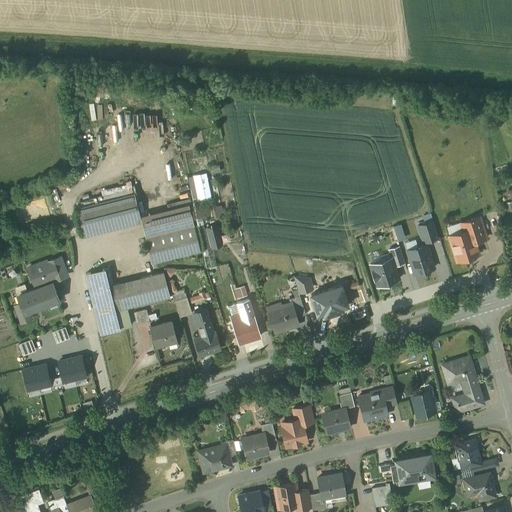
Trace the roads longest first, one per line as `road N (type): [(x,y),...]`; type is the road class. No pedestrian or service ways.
road 1 (secondary): [(482,307),(0,468)]
road 2 (residential): [(349,450),(511,417)]
road 3 (residential): [(215,487),(349,450)]
